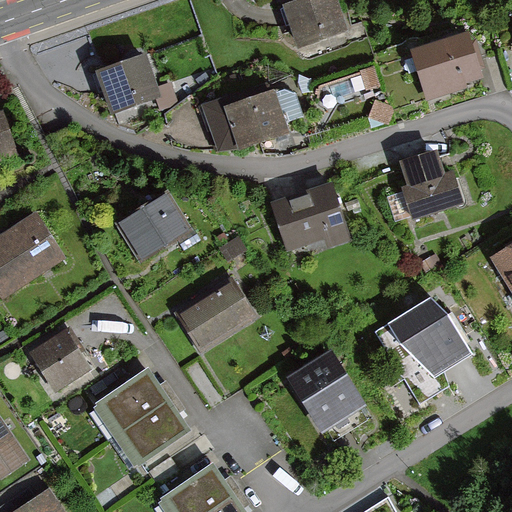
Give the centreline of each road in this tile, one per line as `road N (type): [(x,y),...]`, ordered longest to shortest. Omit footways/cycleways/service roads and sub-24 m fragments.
road 1 (residential): [(1,23),(22,71),(75,115),(152,151),(210,165),(276,168),(473,110),(511,114)]
road 2 (residential): [(511,390),(336,500),(290,501),(260,466)]
